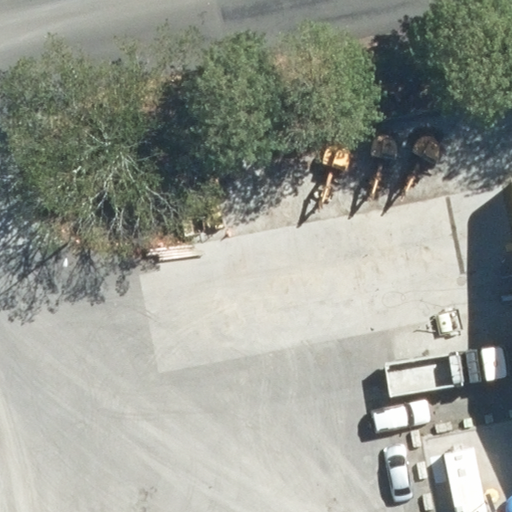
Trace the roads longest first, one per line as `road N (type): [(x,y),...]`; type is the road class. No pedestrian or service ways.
road 1 (unknown): [(0,381),(289,511)]
road 2 (tertiary): [(0,45),(225,0)]
road 3 (unknown): [(0,385),(29,511)]
